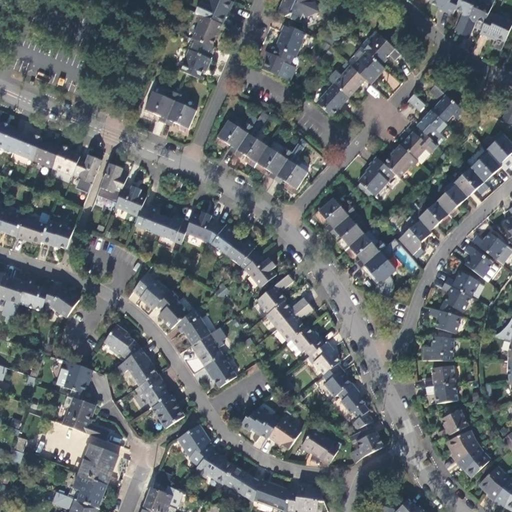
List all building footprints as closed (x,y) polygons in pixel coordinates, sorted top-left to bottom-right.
[(226,0),(212,0),(205,18),(223,26),(227,17),(233,3),(230,2),(226,0)] [(284,0),(285,0),(284,2),(305,11),(303,7),(309,5),(317,2),(317,0),(284,0)] [(431,0),(431,2),(430,3),(440,8),(439,9),(453,16),(456,10),(460,0),(431,0)] [(477,0),(460,0),(456,10),(463,13),(456,31),(463,34),(477,0)] [(477,0),(463,34),(462,36),(470,39),(478,21),(485,24),(488,16),(495,0),(477,0)] [(305,11),(284,2),(279,13),(301,23),(305,13),(305,11)] [(502,51),(506,42),(511,27),(511,22),(497,16),(495,19),(488,16),(485,24),(481,34),(495,40),(492,47),(502,51)] [(223,26),(205,18),(195,41),(196,41),(213,49),(223,26)] [(297,58),(307,35),(286,26),(283,33),(284,34),(277,49),(296,57),(297,58)] [(401,55),(399,54),(378,34),(371,41),(369,39),(361,47),(367,53),(382,67),(389,60),(388,59),(390,56),(394,59),(395,61),(401,55)] [(216,50),(213,49),(196,41),(192,51),(195,53),(185,73),(201,80),(205,70),(209,71),(214,59),(213,58),(216,50)] [(266,59),(268,60),(264,70),(291,82),(298,69),(292,66),(293,64),(296,57),(277,49),(275,48),(272,54),(269,53),(266,59)] [(386,70),(382,67),(367,53),(353,69),(366,81),(371,85),(379,76),(380,77),(386,70)] [(366,81),(353,69),(351,68),(342,77),(335,86),(349,99),(366,81)] [(337,72),(329,81),(335,86),(342,77),(337,72)] [(376,98),(380,93),(370,85),(366,90),(376,98)] [(349,99),(335,86),(318,104),(332,117),(349,99)] [(463,111),(436,87),(430,93),(441,102),(432,112),(446,125),(455,116),(457,117),(463,111)] [(166,124),(179,94),(172,91),(169,98),(155,92),(146,116),(155,120),(157,116),(162,118),(161,120),(161,121),(166,124)] [(187,97),(179,94),(166,124),(175,127),(176,124),(181,126),(179,130),(189,134),(198,111),(184,105),(187,97)] [(426,107),(413,95),(409,100),(421,111),(426,107)] [(459,120),(466,114),(463,111),(457,117),(459,120)] [(446,125),(432,112),(418,128),(424,133),(432,140),(440,132),(441,134),(448,127),(446,125)] [(511,116),(505,113),(502,121),(511,124),(511,116)] [(230,150),(236,154),(254,127),(248,123),(243,129),(231,121),(217,142),(226,149),(230,145),(232,146),(230,150)] [(2,123),(0,129),(0,148),(13,154),(21,134),(14,131),(15,128),(2,123)] [(255,168),(269,147),(257,139),(261,131),(254,127),(236,154),(242,158),(244,155),(248,158),(246,161),(255,168)] [(440,132),(432,140),(439,147),(445,140),(445,137),(441,134),(440,132)] [(439,147),(432,140),(424,133),(419,137),(416,133),(402,147),(417,161),(427,151),(432,155),(439,147)] [(511,162),(510,159),(511,156),(511,143),(503,133),(495,141),(496,143),(487,151),(503,169),(505,171),(511,164),(511,162)] [(28,137),(21,134),(13,154),(33,161),(40,142),(42,139),(29,134),(28,137)] [(302,139),(299,144),(305,148),(307,144),(302,139)] [(40,142),(33,161),(52,169),(61,147),(49,141),(47,145),(40,142)] [(293,153),(275,180),(281,184),(284,180),(289,184),(286,188),(296,194),(309,173),(296,164),(306,148),(305,148),(299,144),(293,153)] [(417,161),(402,147),(401,146),(384,165),(396,175),(400,179),(413,166),(415,168),(419,163),(417,161)] [(61,147),(52,169),(72,177),(73,176),(80,158),(73,155),(75,152),(61,147)] [(282,155),(269,147),(255,168),(263,173),(265,172),(267,169),(271,172),(269,176),(275,180),(293,153),(287,149),(282,155)] [(422,166),(432,155),(427,151),(417,161),(419,163),(422,166)] [(503,169),(487,151),(479,158),(481,160),(472,169),(488,188),(497,180),(494,177),(503,169)] [(86,160),(80,158),(73,176),(79,178),(78,180),(92,185),(101,161),(88,156),(86,160)] [(396,175),(384,165),(378,159),(371,166),(373,168),(360,182),(376,196),(396,175)] [(111,170),(104,190),(114,194),(115,193),(121,195),(123,188),(128,176),(122,174),(124,170),(115,166),(113,171),(111,170)] [(109,169),(101,189),(104,190),(111,170),(109,169)] [(488,188),(472,169),(464,176),(462,173),(452,183),(468,200),(478,191),(481,195),(488,188)] [(181,191),(184,183),(174,179),(171,187),(181,191)] [(468,200),(452,183),(444,191),(447,194),(438,203),(453,220),(461,212),(458,208),(468,200)] [(123,188),(121,195),(116,208),(139,217),(143,208),(147,198),(140,195),(142,191),(132,187),(130,191),(123,188)] [(328,226),(332,232),(357,211),(352,206),(346,210),(336,199),(317,215),(324,224),(328,221),(330,224),(328,226)] [(453,220),(438,203),(430,210),(427,207),(417,216),(432,233),(443,223),(447,226),(453,220)] [(143,208),(139,217),(136,226),(159,236),(166,218),(159,215),(161,210),(151,206),(150,211),(143,208)] [(18,236),(24,216),(1,208),(0,210),(0,231),(1,232),(2,230),(18,236)] [(347,250),(366,234),(356,222),(362,217),(357,211),(332,232),(337,238),(340,235),(343,239),(340,242),(347,250)] [(194,214),(189,227),(187,234),(210,243),(217,224),(217,223),(211,221),(213,217),(202,213),(201,217),(194,214)] [(43,214),(40,222),(48,225),(49,220),(51,216),(43,214)] [(417,216),(415,215),(408,221),(414,228),(400,240),(414,256),(422,249),(423,244),(433,235),(432,233),(417,216)] [(40,222),(24,216),(18,236),(26,239),(26,237),(42,243),(42,241),(48,225),(40,222)] [(166,218),(159,236),(182,245),(187,234),(189,227),(183,224),(185,219),(175,216),(173,220),(166,218)] [(74,229),(49,220),(48,225),(42,241),(52,245),(53,242),(67,248),(74,229)] [(217,224),(210,243),(228,256),(239,240),(233,236),(236,232),(228,226),(225,230),(217,224)] [(477,237),(473,242),(496,260),(505,247),(506,245),(491,233),(484,241),(477,237)] [(377,246),(366,234),(347,250),(354,259),(358,256),(361,259),(358,262),(363,268),(387,248),(382,242),(377,246)] [(239,240),(228,256),(245,269),(261,256),(254,251),(257,247),(248,241),(245,245),(239,240)] [(402,260),(408,254),(394,240),(388,246),(402,260)] [(473,257),(466,265),(482,278),(493,263),(469,246),(465,251),(473,257)] [(496,260),(502,264),(511,251),(505,247),(496,260)] [(387,248),(363,268),(368,273),(372,272),(375,275),(371,278),(378,286),(397,271),(387,258),(393,253),(387,248)] [(425,252),(422,249),(414,256),(417,259),(425,252)] [(261,256),(245,269),(261,289),(277,275),(273,270),(277,267),(270,259),(266,262),(261,256)] [(499,268),(493,263),(482,278),(489,283),(499,268)] [(449,277),(445,283),(471,297),(479,282),(461,272),(456,281),(449,277)] [(158,282),(148,273),(135,291),(143,298),(142,298),(142,299),(154,310),(158,306),(171,293),(158,282)] [(5,274),(0,289),(0,297),(20,304),(20,303),(28,282),(5,274)] [(294,282),(289,275),(258,301),(269,314),(284,301),(286,300),(280,293),(294,282)] [(28,279),(28,282),(20,303),(43,311),(50,290),(36,285),(37,282),(28,279)] [(471,297),(445,283),(442,289),(450,293),(440,311),(460,317),(471,297)] [(67,293),(62,289),(51,285),(50,290),(43,311),(47,312),(53,307),(68,317),(80,300),(69,291),(67,293)] [(222,299),(229,292),(225,286),(217,293),(222,299)] [(180,299),(173,291),(171,293),(158,306),(164,312),(161,316),(173,328),(178,324),(191,313),(179,300),(180,299)] [(284,301),(269,314),(267,316),(278,329),(309,304),(304,298),(290,309),(284,301)] [(309,304),(278,329),(289,343),(292,340),(307,329),(300,321),(314,310),(309,304)] [(212,334),(196,309),(191,313),(178,324),(185,337),(188,335),(194,345),(212,334)] [(460,317),(440,311),(432,309),(430,315),(439,318),(436,328),(455,334),(460,317)] [(128,332),(118,325),(105,343),(112,347),(121,354),(125,356),(128,360),(142,348),(136,341),(127,334),(128,332)] [(308,327),(307,329),(292,340),(289,343),(286,345),(296,358),(302,353),(306,351),(310,356),(313,354),(325,344),(315,332),(314,333),(308,327)] [(221,339),(216,331),(212,334),(194,345),(193,347),(206,367),(224,355),(216,343),(221,339)] [(452,361),(454,339),(433,337),(433,348),(424,347),(423,361),(452,361)] [(327,342),(325,344),(313,354),(317,360),(314,363),(324,375),(338,364),(340,362),(335,356),(337,355),(327,342)] [(121,354),(112,347),(110,350),(119,357),(121,354)] [(159,375),(142,348),(128,360),(124,363),(129,370),(140,386),(159,375)] [(237,376),(224,355),(206,367),(215,381),(216,380),(221,387),(237,376)] [(94,371),(67,362),(64,371),(70,373),(66,387),(84,394),(90,379),(91,380),(94,371)] [(124,363),(118,368),(122,375),(129,370),(124,363)] [(338,364),(324,375),(323,376),(325,379),(317,386),(329,402),(335,397),(338,395),(351,384),(346,378),(348,377),(338,364)] [(426,387),(455,384),(453,366),(433,369),(434,380),(426,381),(426,387)] [(153,408),(171,396),(165,386),(166,385),(159,375),(140,386),(137,389),(141,397),(145,395),(153,408)] [(352,384),(351,384),(338,395),(343,401),(342,402),(352,415),(353,414),(358,420),(353,424),(358,429),(374,422),(366,413),(369,411),(364,405),(365,404),(361,398),(362,397),(352,384)] [(458,401),(455,384),(426,387),(427,395),(436,394),(438,404),(458,401)] [(186,416),(172,395),(171,396),(153,408),(166,429),(186,416)] [(64,424),(107,440),(110,432),(91,425),(98,406),(74,398),(71,408),(69,408),(64,424)] [(252,429),(268,440),(269,438),(282,419),(276,415),(273,418),(260,408),(257,412),(256,411),(252,415),(251,414),(241,426),(249,432),(252,429)] [(443,440),(469,426),(461,411),(442,419),(447,429),(439,432),(443,440)] [(292,418),(286,413),(282,419),(269,438),(276,442),(278,440),(283,444),(292,425),(289,423),(292,418)] [(191,459),(199,466),(213,451),(216,447),(211,444),(209,441),(211,439),(202,424),(179,438),(192,457),(191,459)] [(292,425),(283,444),(290,449),(302,433),(292,425)] [(385,447),(377,432),(375,433),(372,427),(350,437),(354,444),(358,442),(361,448),(351,453),(356,464),(360,459),(385,447)] [(302,448),(324,462),(325,460),(330,464),(339,450),(334,446),(335,444),(315,430),(302,448)] [(511,432),(503,439),(506,442),(511,437),(511,432)] [(458,462),(480,447),(476,440),(472,442),(468,433),(449,442),(453,452),(455,451),(457,454),(454,456),(458,462)] [(14,449),(23,452),(27,440),(18,437),(14,449)] [(89,443),(119,451),(121,445),(90,437),(89,443)] [(91,446),(79,475),(107,486),(119,457),(91,446)] [(480,447),(458,462),(461,467),(463,468),(465,466),(467,469),(466,470),(473,478),(489,463),(482,456),(485,453),(484,452),(480,447)] [(14,451),(10,460),(16,463),(20,454),(14,451)] [(199,466),(196,470),(205,476),(207,474),(224,484),(225,482),(235,466),(213,451),(199,466)] [(492,459),(485,453),(482,456),(489,463),(492,459)] [(256,478),(235,466),(225,482),(254,501),(261,482),(256,480),(256,478)] [(496,500),(511,479),(505,475),(503,477),(496,470),(480,485),(488,493),(489,491),(492,493),(490,496),(496,500)] [(107,486),(79,475),(70,498),(76,500),(98,509),(107,486)] [(511,479),(496,500),(501,505),(504,502),(506,504),(505,506),(510,509),(511,503),(511,479)] [(261,482),(254,501),(262,504),(264,484),(264,481),(262,480),(261,482)] [(290,490),(264,481),(264,484),(262,504),(285,511),(287,511),(290,490)] [(151,488),(144,507),(156,511),(166,511),(169,505),(177,508),(183,493),(178,490),(169,486),(166,494),(163,493),(164,491),(161,489),(160,491),(151,488)] [(298,492),(290,490),(287,511),(293,511),(297,511),(298,510),(304,511),(308,488),(299,487),(298,492)] [(308,488),(304,511),(309,511),(328,511),(319,490),(308,488)] [(58,493),(55,502),(72,509),(76,500),(70,498),(58,493)] [(96,511),(98,509),(76,500),(72,509),(70,511),(96,511)] [(425,511),(420,507),(418,509),(409,500),(395,511),(425,511)] [(210,503),(207,511),(217,511),(219,508),(210,503)]
